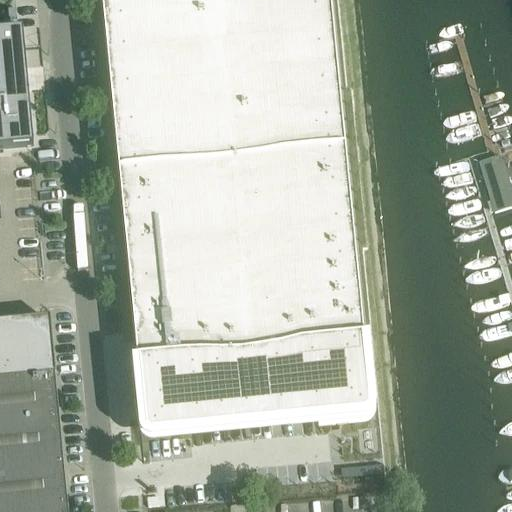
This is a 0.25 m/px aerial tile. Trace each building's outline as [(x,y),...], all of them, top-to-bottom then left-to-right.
[(14,0),(16,19),(36,17),(34,0),(14,0)] [(329,0),(100,0),(128,279),(137,371),(142,418),(142,420),(144,420),(146,438),(146,439),(146,440),(147,440),(147,441),(148,442),(149,443),(150,443),(151,443),(152,444),(153,443),(363,423),(364,422),(365,422),(366,422),(366,421),(367,421),(367,420),(368,420),(368,419),(369,418),(369,417),(369,416),(368,408),(362,349),(364,348),(329,0)] [(0,151),(34,148),(33,139),(23,32),(0,34),(0,151)] [(511,210),(511,189),(502,157),(479,164),(494,215),(511,210)] [(0,511),(66,511),(49,324),(0,328),(0,511)]
